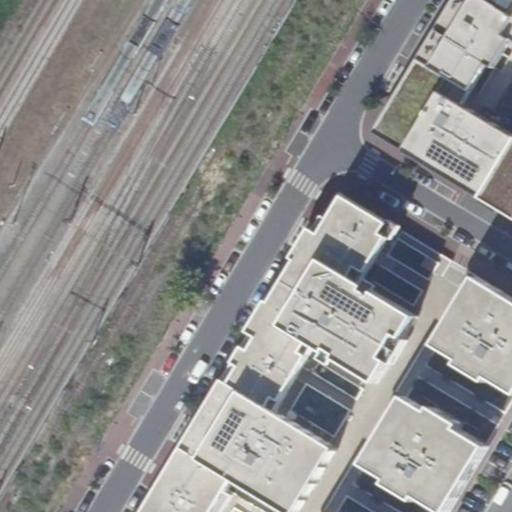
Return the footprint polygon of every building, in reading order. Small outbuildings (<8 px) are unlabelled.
[(511,0),(464,0),(376,147),(482,212),(511,160),(511,0)] [(511,160),(482,212),(511,229),(511,160)] [(339,180),(139,511),(288,511),(443,242),(339,180)] [(511,280),(477,260),(410,371),(511,424),(511,280)] [(393,393),(326,505),(339,511),(463,511),(497,455),(393,393)]
